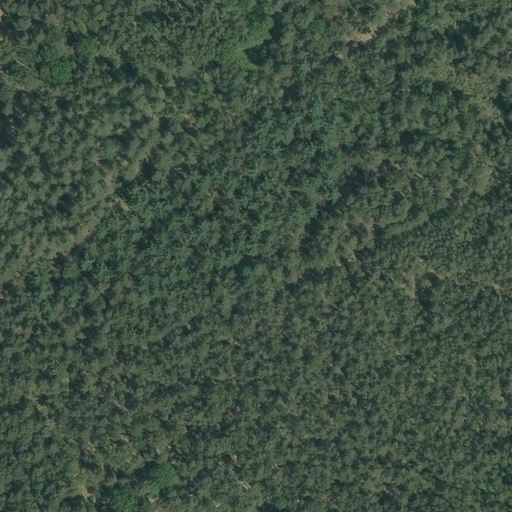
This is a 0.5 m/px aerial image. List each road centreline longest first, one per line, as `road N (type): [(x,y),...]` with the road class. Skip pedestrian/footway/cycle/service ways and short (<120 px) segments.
road 1 (track): [(511,177),(405,233),(0,409)]
road 2 (track): [(0,292),(409,0)]
road 3 (track): [(89,511),(33,395)]
